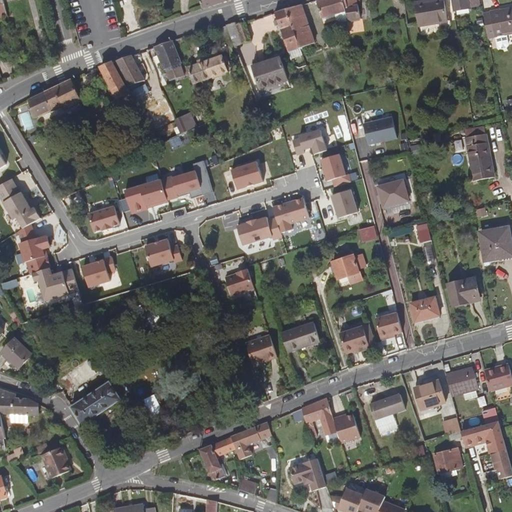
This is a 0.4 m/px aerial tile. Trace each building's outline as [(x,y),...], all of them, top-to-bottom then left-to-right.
[(207,8),(232,0),(231,0),(201,0),(203,9),(207,8)] [(319,0),(318,1),(322,18),(347,12),(349,21),(361,20),(359,8),(357,0),(319,0)] [(419,26),(449,21),(445,0),(433,0),(415,3),(419,26)] [(451,0),(454,11),(470,8),(468,0),(451,0)] [(483,7),(481,0),(468,0),(470,8),(483,7)] [(291,8),(286,10),(301,48),(316,43),(303,5),(291,8)] [(511,7),(484,12),(489,39),(511,34),(511,7)] [(286,10),(275,13),(289,53),(301,48),(286,10)] [(246,22),(236,25),(243,43),(252,41),(246,22)] [(235,23),(226,25),(230,35),(234,46),(243,43),(236,25),(235,23)] [(230,35),(226,25),(220,28),(223,37),(230,35)] [(174,40),(154,47),(158,56),(160,60),(165,70),(167,69),(170,77),(171,81),(186,76),(182,64),(174,40)] [(133,55),(116,62),(129,87),(146,80),(133,55)] [(190,74),(194,85),(229,72),(223,55),(188,67),(190,74)] [(253,67),(260,90),(284,82),(289,80),(281,58),(253,67)] [(111,63),(101,68),(117,100),(129,95),(112,63),(111,63)] [(188,67),(182,64),(186,76),(190,74),(188,67)] [(467,82),(466,75),(449,78),(450,83),(458,82),(459,84),(467,82)] [(32,98),(29,100),(36,119),(63,106),(64,110),(83,101),(72,79),(32,98)] [(286,87),(284,82),(260,90),(262,94),(286,87)] [(133,90),(139,103),(153,97),(147,84),(133,90)] [(135,105),(129,95),(117,100),(114,101),(120,114),(135,105)] [(364,124),(369,145),(398,139),(393,117),(364,124)] [(185,118),(177,122),(183,135),(187,133),(191,131),(185,118)] [(465,130),(467,137),(486,134),(485,126),(465,130)] [(329,150),(323,130),(301,136),(302,138),(295,140),(299,154),(307,152),(306,149),(315,147),(317,154),(329,150)] [(486,134),(467,137),(475,180),(495,177),(486,134)] [(348,175),(341,154),(322,160),(329,181),(334,180),(336,187),(352,182),(350,174),(348,175)] [(163,180),(169,200),(191,193),(192,196),(203,192),(200,183),(211,180),(205,161),(194,164),(197,171),(174,178),(173,176),(163,180)] [(264,182),(258,162),(232,169),(239,190),(264,182)] [(0,186),(0,191),(15,183),(13,179),(0,186)] [(169,200),(163,180),(126,191),(133,214),(149,209),(149,208),(148,206),(157,203),(159,205),(169,202),(169,200)] [(203,192),(192,196),(193,198),(214,192),(211,180),(200,183),(203,192)] [(375,187),(379,204),(382,203),(384,208),(409,201),(404,180),(375,187)] [(0,191),(0,195),(15,220),(19,218),(25,228),(32,224),(42,218),(36,208),(33,209),(23,192),(21,193),(15,183),(0,191)] [(340,218),(359,212),(352,190),(333,196),(340,218)] [(311,218),(305,198),(274,208),(278,218),(282,233),(294,230),(292,224),(311,218)] [(121,224),(116,207),(90,215),(95,233),(104,230),(104,231),(114,228),(113,227),(121,224)] [(283,237),(282,233),(278,218),(269,220),(268,217),(258,220),(258,219),(248,222),(249,223),(239,226),(245,245),(274,236),(275,239),(283,237)] [(37,239),(32,224),(25,228),(20,231),(24,243),(21,244),(27,262),(28,262),(32,274),(34,273),(50,268),(51,265),(49,258),(46,256),(44,249),(52,247),(49,236),(41,238),(40,238),(37,239)] [(363,242),(377,239),(374,227),(360,230),(363,242)] [(486,261),(511,256),(511,241),(509,227),(480,232),(486,261)] [(432,241),(429,228),(418,231),(421,243),(432,241)] [(171,248),(169,240),(146,247),(152,267),(175,260),(175,262),(183,260),(178,246),(171,248)] [(351,283),(362,279),(353,256),(333,263),(338,279),(348,276),(351,283)] [(82,268),(88,288),(110,281),(107,273),(115,271),(111,258),(95,263),(95,264),(89,266),(82,268)] [(50,268),(34,273),(36,282),(40,281),(46,301),(80,291),(73,269),(53,275),(51,268),(50,268)] [(226,277),(232,295),(254,287),(248,268),(237,271),(238,273),(226,277)] [(447,284),(452,306),(482,299),(477,277),(447,284)] [(415,322),(440,316),(436,297),(411,303),(415,322)] [(403,333),(398,313),(376,318),(380,338),(403,333)] [(282,333),(288,353),(321,342),(314,322),(282,333)] [(340,333),(346,353),(356,350),(370,345),(363,326),(340,333)] [(278,357),(271,337),(247,344),(253,363),(262,360),(267,359),(268,361),(278,357)] [(2,352),(19,368),(33,355),(16,338),(2,352)] [(485,370),(491,392),(511,386),(511,375),(509,364),(485,370)] [(476,390),(479,389),(473,368),(446,375),(452,397),(464,393),(466,400),(478,397),(476,390)] [(422,411),(447,404),(440,380),(415,388),(422,411)] [(72,407),(83,425),(122,399),(110,382),(72,407)] [(17,394),(0,388),(0,414),(1,415),(2,415),(4,428),(12,426),(12,423),(28,423),(28,415),(39,416),(39,404),(26,398),(16,398),(17,394)] [(155,394),(146,399),(154,414),(163,409),(155,394)] [(394,414),(406,410),(401,394),(371,405),(378,427),(396,421),(394,414)] [(333,418),(328,398),(303,408),(305,416),(309,428),(313,427),(312,422),(322,419),(327,435),(329,444),(340,440),(333,418)] [(305,416),(303,408),(293,413),(295,420),(305,416)] [(500,422),(495,408),(489,410),(493,424),(500,422)] [(340,440),(341,443),(361,437),(354,415),(347,417),(342,419),(341,416),(333,418),(340,440)] [(446,433),(461,431),(460,418),(445,419),(446,433)] [(501,428),(500,423),(462,432),(467,449),(476,446),(476,444),(488,442),(491,454),(492,454),(507,450),(506,445),(504,439),(504,437),(503,436),(501,428)] [(506,437),(511,435),(509,426),(501,428),(503,436),(504,437),(506,437)] [(218,457),(237,449),(241,460),(252,455),(248,445),(261,439),(256,427),(200,450),(213,481),(226,475),(218,457)] [(58,449),(55,443),(43,448),(45,454),(42,455),(52,478),(72,470),(63,447),(58,449)] [(14,454),(5,458),(8,462),(21,457),(18,449),(13,451),(14,454)] [(457,470),(465,468),(459,449),(434,455),(439,475),(441,475),(442,479),(458,475),(457,470)] [(511,466),(507,450),(492,454),(497,471),(499,471),(502,480),(511,477),(511,466)] [(420,458),(418,452),(410,454),(411,460),(420,458)] [(324,476),(319,461),(291,470),(296,487),(307,483),(308,486),(312,485),(315,493),(328,489),(326,483),(324,476)] [(337,480),(335,473),(324,476),(326,483),(337,480)] [(0,499),(8,497),(2,476),(0,476),(0,499)] [(251,493),(255,495),(258,484),(242,479),(238,489),(251,493)] [(357,511),(359,510),(364,496),(347,490),(343,499),(339,510),(343,511),(357,511)] [(364,496),(359,510),(362,511),(379,511),(383,502),(385,497),(366,490),(364,496)] [(406,511),(407,511),(383,502),(379,511),(406,511)]
